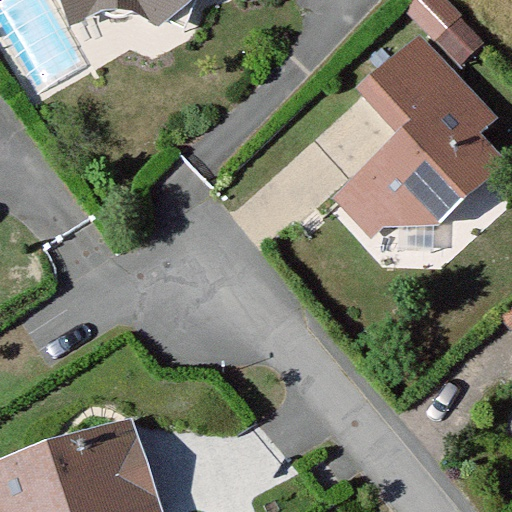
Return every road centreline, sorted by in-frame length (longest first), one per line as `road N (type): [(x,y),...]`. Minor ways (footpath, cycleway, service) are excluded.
road 1 (residential): [(432,511),(204,236)]
road 2 (residential): [(55,339),(204,236)]
